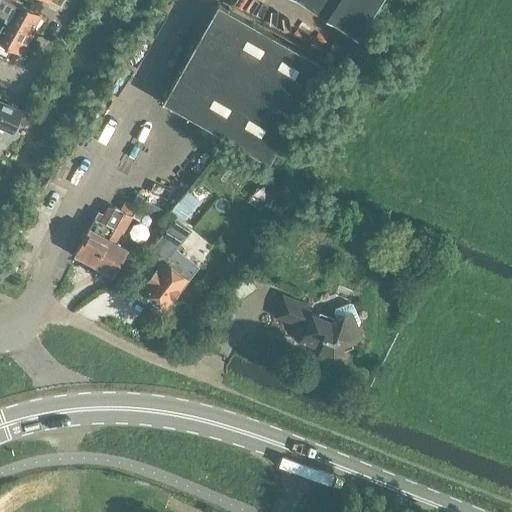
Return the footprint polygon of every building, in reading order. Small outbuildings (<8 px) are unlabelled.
[(0,0),(0,15),(29,33),(40,14),(14,0),(0,0)] [(380,0),(310,0),(360,32),(380,0)] [(162,100),(229,136),(269,158),(321,60),(214,2),(162,100)] [(0,41),(19,52),(29,33),(0,15),(0,41)] [(0,126),(12,132),(22,111),(0,100),(0,126)] [(189,216),(202,197),(189,188),(176,206),(189,216)] [(94,265),(124,211),(116,207),(108,207),(104,214),(98,210),(74,253),(94,265)] [(124,211),(94,265),(113,275),(128,248),(115,241),(120,231),(123,233),(132,216),(124,211)] [(150,283),(144,291),(149,295),(149,299),(154,303),(159,303),(164,307),(187,279),(186,278),(197,265),(174,248),(190,228),(175,216),(149,248),(163,259),(146,280),(150,283)] [(282,294),(274,315),(294,322),(298,323),(303,321),(308,323),(301,341),(321,348),(319,356),(333,362),(346,356),(341,344),(361,335),(357,326),(359,320),(352,304),(350,302),(335,309),(334,311),(337,318),(332,320),(311,312),(308,303),(282,294)]
